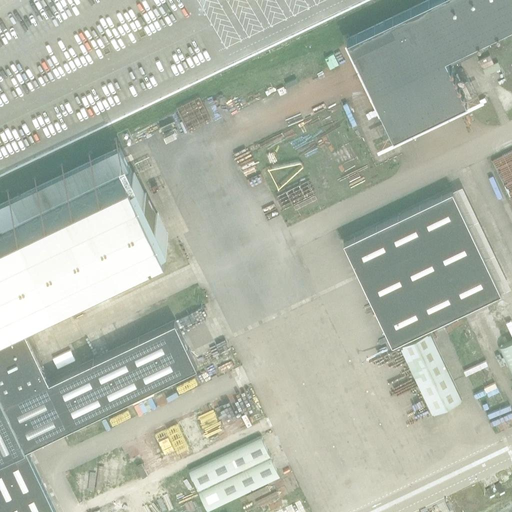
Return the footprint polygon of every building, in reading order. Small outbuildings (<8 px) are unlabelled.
[(393,136),(467,101),(450,65),(477,52),(473,43),(511,23),(511,0),(425,0),(347,38),(393,136)] [(473,91),(478,88),(470,70),(465,73),(473,91)] [(133,172),(120,147),(0,203),(0,511),(56,511),(25,447),(197,365),(175,319),(49,379),(18,313),(100,274),(105,271),(166,242),(164,236),(168,234),(158,212),(156,213),(146,192),(145,193),(135,172),(133,172)] [(392,343),(501,291),(452,189),(343,241),(392,343)] [(86,283),(89,288),(96,284),(94,280),(86,283)] [(80,292),(88,288),(85,284),(78,287),(80,292)] [(461,398),(429,332),(400,346),(432,412),(461,398)] [(511,339),(498,347),(511,376),(511,339)] [(207,509),(280,474),(262,435),(189,470),(207,509)]
